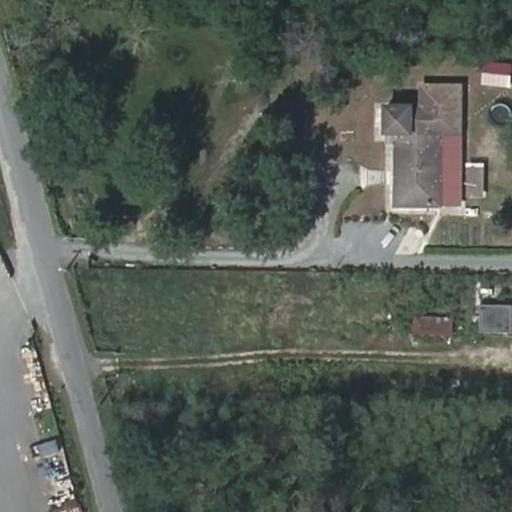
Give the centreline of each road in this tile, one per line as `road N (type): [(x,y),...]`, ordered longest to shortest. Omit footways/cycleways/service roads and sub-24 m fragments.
road 1 (unclassified): [(115,511),(0,98)]
road 2 (unknown): [(82,387),(266,364),(481,360)]
road 3 (unknown): [(43,239),(295,258),(323,240),(330,176)]
